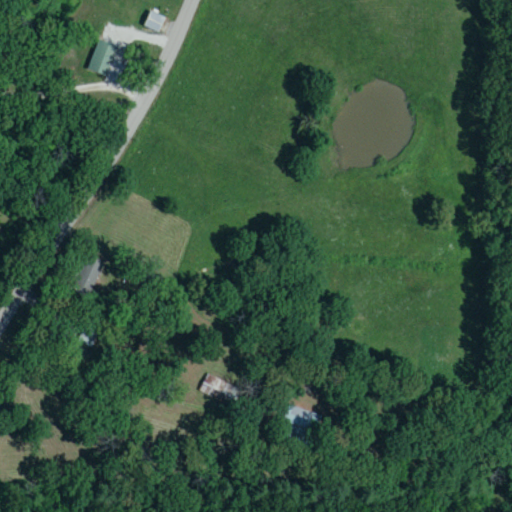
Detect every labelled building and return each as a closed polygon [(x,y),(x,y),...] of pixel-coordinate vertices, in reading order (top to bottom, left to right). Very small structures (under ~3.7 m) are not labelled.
[(144,27),(159,34),(166,20),(151,13),(144,27)] [(105,78),(118,49),(99,41),(87,70),(105,78)] [(70,288),(85,298),(106,269),(92,258),(70,288)] [(225,403),(232,389),(209,377),(202,392),(225,403)] [(310,438),(318,418),(290,406),(282,426),(310,438)]
